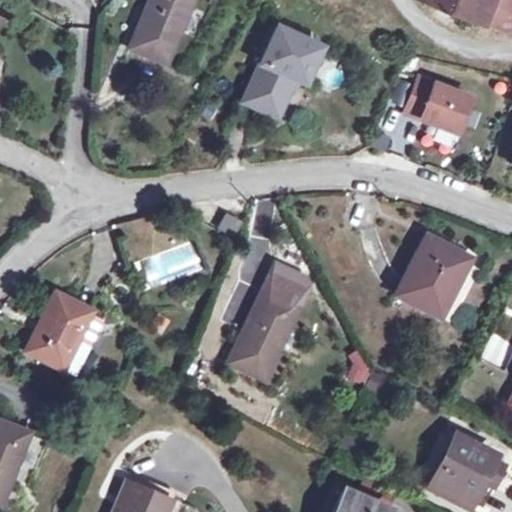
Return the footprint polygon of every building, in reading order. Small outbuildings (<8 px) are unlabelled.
[(149,0),(129,48),(164,64),(190,0),(149,0)] [(511,0),(439,0),(466,10),(465,13),(511,30),(511,0)] [(276,26),(241,102),(275,117),(295,74),(305,79),(320,47),(276,26)] [(406,112),(457,133),(470,99),(420,79),(406,112)] [(223,215),(215,230),(229,238),(237,222),(223,215)] [(465,257),(422,235),(392,295),(435,317),(465,257)] [(294,307),(259,290),(225,361),(260,378),(294,307)] [(88,311),(52,292),(22,352),(59,370),(74,340),(87,314),(88,311)] [(166,321),(155,313),(146,328),(157,334),(166,321)] [(99,320),(87,314),(74,340),(86,346),(99,320)] [(385,388),(390,378),(369,368),(365,379),(385,388)] [(23,432),(0,423),(0,496),(19,449),(16,448),(23,432)] [(355,441),(341,433),(336,443),(351,450),(355,441)] [(489,457),(453,440),(451,444),(443,461),(437,458),(423,488),(469,511),(470,511),(474,505),(466,502),(477,481),(488,460),(489,457)] [(446,441),(437,458),(443,461),(451,444),(446,441)] [(502,466),(488,460),(477,481),(491,488),(502,466)] [(392,495),(360,480),(354,495),(386,509),(392,495)] [(166,511),(171,501),(123,481),(109,511),(166,511)] [(480,509),(491,488),(477,481),(466,502),(474,505),(480,509)] [(384,511),(385,511),(340,491),(330,511),(384,511)]
